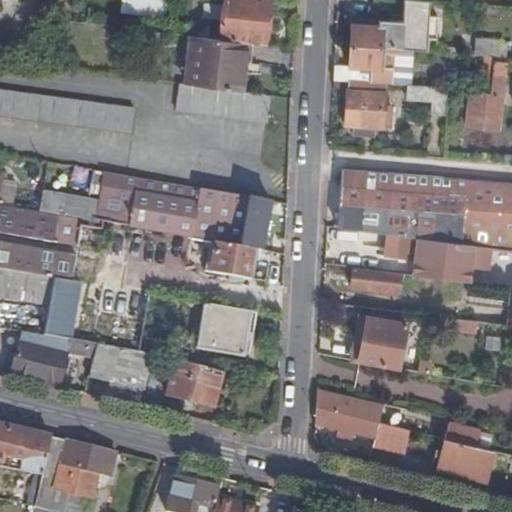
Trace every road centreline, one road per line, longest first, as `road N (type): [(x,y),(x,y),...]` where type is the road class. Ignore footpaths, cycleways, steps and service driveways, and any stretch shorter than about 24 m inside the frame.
road 1 (residential): [(288,471),(318,0)]
road 2 (tertiary): [(288,471),(0,399)]
road 3 (unknown): [(287,304),(95,264)]
road 4 (tertiary): [(453,511),(288,471)]
